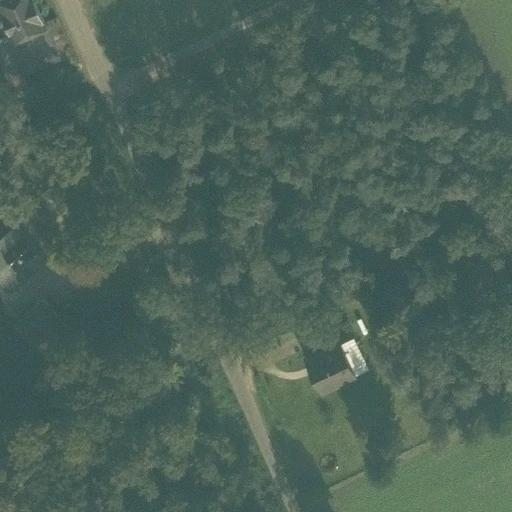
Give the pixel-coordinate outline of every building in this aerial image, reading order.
[(45,25),(33,0),(0,0),(0,82),(58,57),(50,39),(49,39),(43,26),(45,25)] [(12,228),(0,239),(0,293),(3,296),(24,276),(41,260),(33,251),(29,255),(16,242),(21,238),(12,228)] [(42,299),(25,313),(40,331),(42,330),(48,337),(64,324),(42,299)] [(41,343),(48,337),(42,330),(40,331),(25,313),(19,318),(41,343)] [(352,337),(305,359),(319,389),(366,367),(352,337)]
